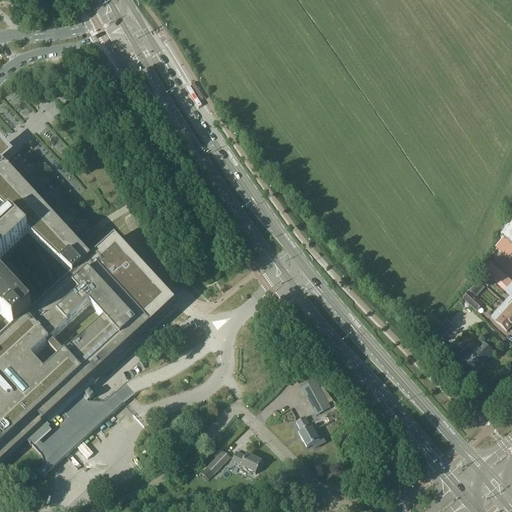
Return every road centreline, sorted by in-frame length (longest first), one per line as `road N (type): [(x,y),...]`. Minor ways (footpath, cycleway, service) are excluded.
road 1 (secondary): [(109,0),(285,274),(463,493)]
road 2 (secondary): [(482,476),(278,235),(127,0)]
road 3 (unclassified): [(354,511),(237,407),(181,468),(102,511)]
